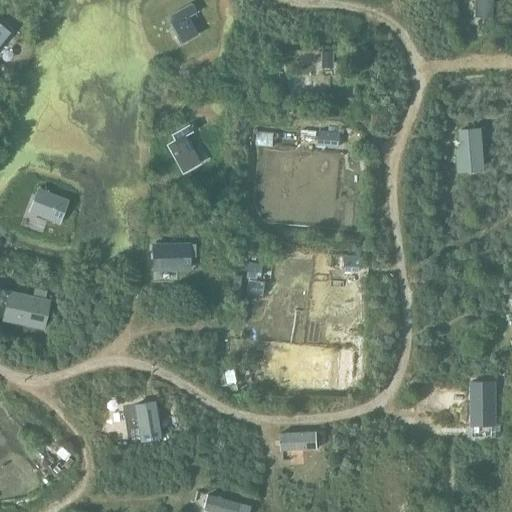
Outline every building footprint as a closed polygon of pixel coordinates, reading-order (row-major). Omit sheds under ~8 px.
[(476,0),(475,18),(493,19),(494,0),(476,0)] [(163,18),(178,48),(197,39),(186,17),(195,12),(191,4),(163,18)] [(332,53),(322,53),(322,64),(332,64),(332,53)] [(188,124),(170,134),(174,141),(165,146),(181,175),(199,165),(183,136),(192,131),(188,124)] [(460,150),(456,150),(457,167),(484,165),(481,128),(458,130),(460,150)] [(318,131),(317,144),(337,147),(339,134),(318,131)] [(37,188),(28,211),(58,223),(67,199),(37,188)] [(189,243),(151,244),(152,272),(190,271),(189,258),(195,258),(195,245),(189,245),(189,243)] [(344,257),(344,272),(358,272),(359,267),(362,267),(362,262),(359,262),(359,257),(344,257)] [(248,264),(247,278),(256,279),(257,277),(261,278),(262,266),(248,264)] [(1,320),(43,330),(50,300),(45,298),(47,291),(34,288),(32,297),(7,291),(1,320)] [(222,372),(219,373),(222,387),(228,386),(233,392),(238,391),(237,389),(234,370),(222,372)] [(470,427),(490,427),(491,439),(501,439),(501,425),(496,425),(495,382),(470,383),(470,427)] [(133,405),(139,443),(161,440),(154,402),(133,405)] [(279,436),(281,451),(316,450),(316,443),(326,443),(325,433),(315,433),(279,436)] [(68,459),(62,467),(66,470),(72,462),(68,459)] [(201,511),(248,511),(250,507),(206,495),(201,511)]
